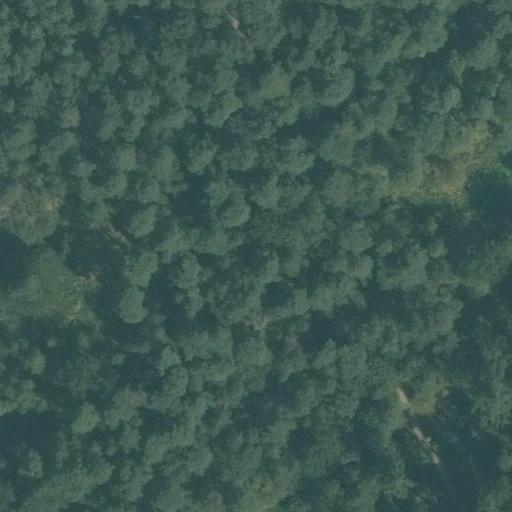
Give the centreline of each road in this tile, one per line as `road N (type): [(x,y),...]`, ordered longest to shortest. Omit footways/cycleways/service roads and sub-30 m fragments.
road 1 (unknown): [(468,511),(226,0)]
road 2 (track): [(270,511),(511,369)]
road 3 (track): [(0,87),(131,0)]
